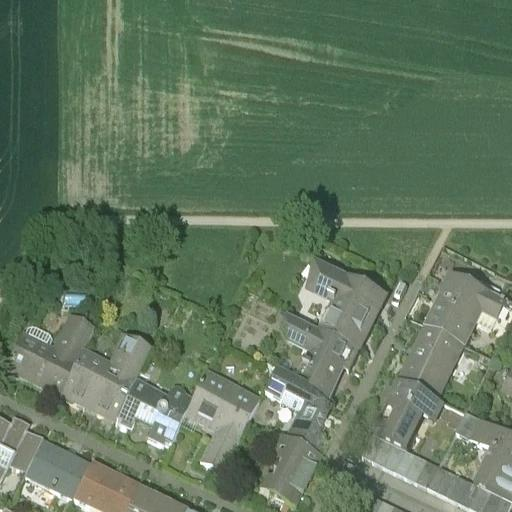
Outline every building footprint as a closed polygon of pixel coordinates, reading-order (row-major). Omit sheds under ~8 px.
[(393,351),(320,315),(306,345),(339,361),(326,387),(366,406),(393,351)] [(511,359),(511,354),(457,326),(430,380),(472,401),(488,370),(503,377),(511,359)] [(44,402),(16,389),(0,421),(0,424),(53,450),(75,406),(87,381),(61,368),(44,402)] [(326,387),(293,370),(282,394),(314,410),(299,440),(334,458),(351,425),(356,427),(366,406),(326,387)] [(472,401),(430,380),(404,434),(446,455),(472,401)] [(100,418),(75,406),(53,450),(106,476),(107,473),(127,433),(142,401),(115,388),(100,418)] [(299,440),(267,425),(256,447),(290,465),(275,495),(310,511),(313,511),(339,460),(334,458),(299,440)] [(250,455),(197,429),(185,454),(175,473),(206,489),(195,511),(222,511),(239,479),(250,455)] [(160,449),(127,433),(107,473),(113,476),(112,479),(122,484),(126,476),(143,484),(139,493),(154,501),(156,498),(161,501),(175,473),(185,454),(177,450),(177,448),(176,446),(174,443),(171,441),(167,441),(165,442),(162,445),(160,449)] [(446,455),(404,434),(389,462),(401,468),(394,481),(383,476),(377,487),(384,491),(414,506),(430,475),(440,480),(451,458),(446,455)] [(17,511),(29,511),(42,487),(26,479),(30,471),(14,462),(10,471),(0,465),(0,511),(10,511),(12,509),(17,511)] [(511,511),(511,487),(474,468),(462,490),(498,509),(496,511),(511,511)] [(88,511),(89,511),(42,487),(29,511),(88,511)] [(310,511),(275,495),(267,491),(257,511),(310,511)] [(426,511),(414,506),(384,491),(373,511),(426,511)]
